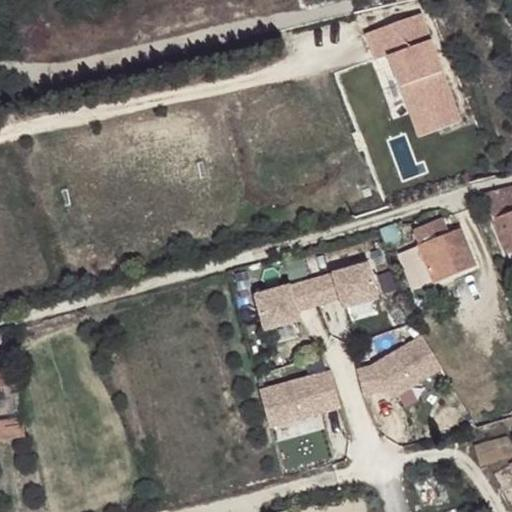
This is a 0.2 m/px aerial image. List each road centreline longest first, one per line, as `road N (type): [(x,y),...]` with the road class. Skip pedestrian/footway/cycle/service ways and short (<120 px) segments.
road 1 (unclassified): [(0,322),(511,179)]
road 2 (unknown): [(0,139),(344,45)]
road 3 (unknown): [(229,511),(377,464)]
